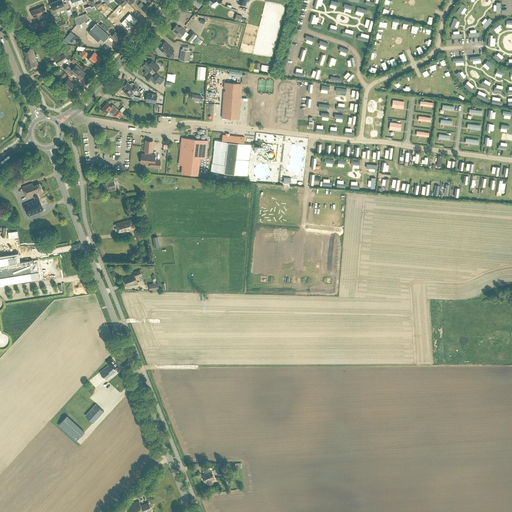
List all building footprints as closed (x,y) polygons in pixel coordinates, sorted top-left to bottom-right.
[(50,9),(52,14),(60,11),(56,0),(51,3),(53,8),(50,9)] [(56,0),(60,11),(68,8),(66,2),(64,3),(62,0),(56,0)] [(142,8),(145,11),(150,7),(146,3),(144,5),(141,2),(137,5),(141,9),(142,8)] [(109,7),(103,14),(107,17),(113,11),(109,7)] [(130,13),(125,18),(133,25),(138,20),(130,13)] [(76,25),(88,20),(86,14),(74,19),(76,25)] [(125,18),(121,23),(128,30),(133,25),(125,18)] [(96,23),(90,29),(104,42),(110,35),(96,23)] [(190,41),(192,43),(198,36),(191,30),(188,34),(185,31),(186,31),(180,26),(179,27),(176,25),(171,30),(180,38),(181,37),(184,40),(185,39),(189,42),(190,41)] [(111,36),(117,42),(122,37),(115,31),(114,32),(112,30),(109,33),(111,35),(111,36)] [(75,34),(69,40),(73,44),(79,38),(75,34)] [(172,55),(170,55),(172,52),(174,50),(165,41),(159,48),(168,56),(167,57),(168,57),(174,58),(174,55),(172,54),(172,55)] [(25,59),(26,62),(25,63),(28,71),(32,69),(31,68),(35,67),(35,68),(39,67),(36,58),(35,59),(35,57),(32,47),(23,50),(26,59),(25,59)] [(180,59),(189,60),(190,51),(181,49),(180,59)] [(84,50),(79,55),(84,59),(89,54),(84,50)] [(91,62),(93,60),(97,63),(102,58),(94,52),(88,59),(91,62)] [(54,60),(59,66),(68,60),(63,54),(54,60)] [(143,72),(145,75),(151,69),(154,73),(158,70),(157,70),(160,67),(152,60),(149,64),(146,61),(142,65),(146,69),(143,72)] [(76,64),(72,69),(68,65),(64,69),(71,75),(73,73),(80,79),(85,72),(76,64)] [(199,66),(198,78),(205,79),(207,67),(199,66)] [(58,76),(62,80),(62,79),(65,82),(63,84),(70,90),(74,85),(68,79),(67,80),(64,77),(67,74),(63,70),(58,76)] [(153,78),(160,84),(164,79),(157,73),(153,78)] [(222,115),(239,116),(239,104),(241,81),(225,80),(224,86),(226,86),(225,89),(224,88),(223,104),(222,115)] [(123,85),(126,88),(124,90),(124,92),(129,96),(132,92),(131,91),(133,89),(135,91),(138,87),(134,83),(134,84),(133,83),(132,83),(131,83),(130,84),(127,81),(123,85)] [(146,101),(156,102),(157,95),(154,94),(155,94),(150,93),(147,93),(146,101)] [(305,112),(311,113),(313,96),(304,95),(302,110),(306,110),(305,112)] [(394,99),(394,106),(405,107),(406,99),(394,99)] [(115,114),(120,118),(123,114),(121,113),(122,112),(115,106),(113,108),(107,103),(102,108),(103,109),(101,111),(106,115),(109,111),(113,115),(115,114)] [(389,129),(400,130),(401,123),(390,122),(389,129)] [(212,163),(211,171),(224,172),(226,173),(227,173),(234,174),(247,175),(248,167),(250,152),(251,144),(244,143),(244,137),(229,135),(229,133),(226,133),(226,135),(223,134),(222,140),(215,140),(214,147),(214,148),(212,163)] [(208,143),(181,139),(178,167),(182,167),(181,175),(198,177),(200,160),(206,161),(208,143)] [(142,155),(141,164),(150,165),(149,168),(160,169),(160,162),(155,162),(155,157),(152,156),(154,142),(146,141),(145,155),(142,155)] [(104,189),(105,189),(105,190),(111,189),(111,190),(116,189),(114,180),(109,181),(109,180),(103,182),(104,187),(104,189)] [(40,183),(33,185),(32,183),(22,187),(27,198),(33,195),(35,199),(23,204),(28,216),(44,210),(37,194),(43,191),(40,183)] [(115,224),(118,232),(134,228),(131,219),(115,224)] [(135,232),(137,240),(143,238),(141,231),(135,232)] [(18,262),(18,261),(11,262),(11,263),(11,265),(0,266),(0,282),(32,278),(29,262),(18,264),(18,262)] [(123,278),(127,286),(137,282),(135,276),(141,274),(140,269),(133,272),(134,274),(123,278)] [(148,283),(149,290),(158,288),(157,282),(148,283)] [(108,363),(99,371),(106,379),(116,371),(114,368),(118,365),(112,358),(107,362),(108,363)] [(91,399),(80,411),(93,423),(104,411),(91,399)] [(224,468),(223,466),(220,467),(219,464),(214,466),(217,474),(222,472),(222,469),(224,468)] [(201,474),(205,482),(206,482),(208,485),(213,484),(211,480),(215,478),(211,470),(201,474)] [(128,511),(144,511),(146,511),(151,511),(151,510),(151,509),(148,501),(140,505),(138,500),(126,505),(128,511)]
